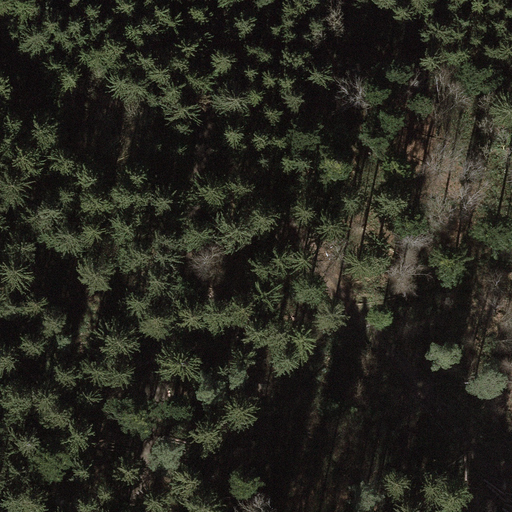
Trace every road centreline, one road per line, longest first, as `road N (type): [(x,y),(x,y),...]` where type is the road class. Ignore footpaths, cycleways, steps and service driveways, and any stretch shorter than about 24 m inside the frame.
road 1 (track): [(143,511),(218,0)]
road 2 (track): [(202,134),(483,464),(508,511)]
